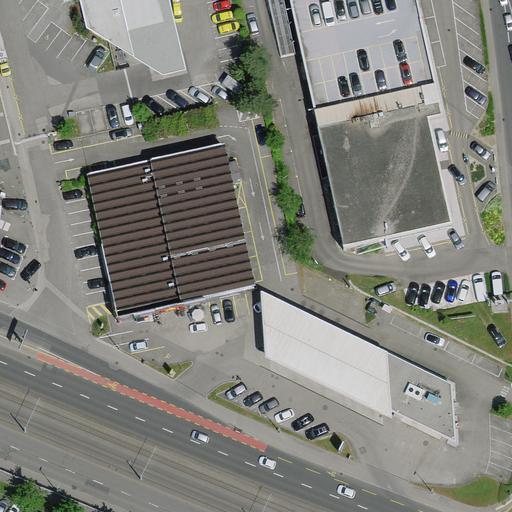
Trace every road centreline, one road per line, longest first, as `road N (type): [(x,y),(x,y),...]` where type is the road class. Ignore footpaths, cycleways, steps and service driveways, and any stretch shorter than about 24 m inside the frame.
road 1 (primary): [(390,511),(81,378)]
road 2 (primary): [(0,440),(176,511)]
